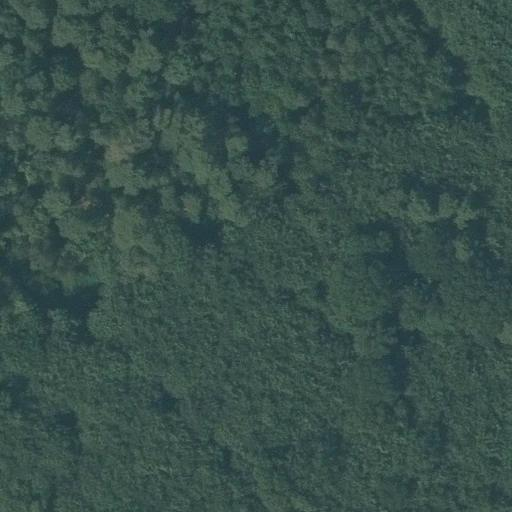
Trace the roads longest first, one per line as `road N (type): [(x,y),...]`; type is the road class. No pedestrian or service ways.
road 1 (track): [(511,383),(183,0)]
road 2 (track): [(332,175),(511,81)]
